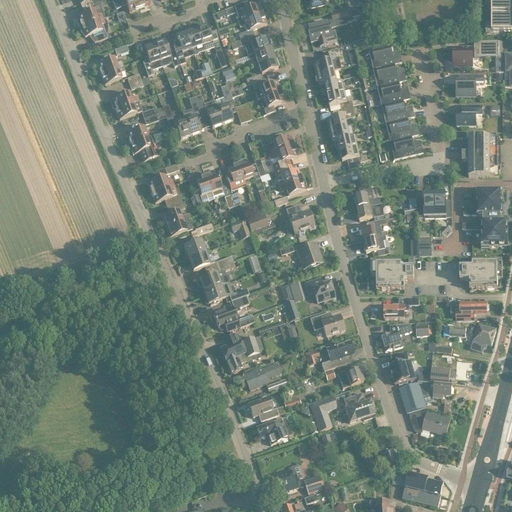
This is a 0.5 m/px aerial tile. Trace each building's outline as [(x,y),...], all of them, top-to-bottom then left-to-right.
[(105,4),(103,0),(93,0),(79,5),(83,15),(77,17),(78,21),(77,22),(77,23),(78,29),(80,28),(105,19),(100,6),(105,4)] [(123,0),(126,6),(128,13),(139,10),(135,0),(123,0)] [(135,0),(139,10),(149,6),(146,0),(135,0)] [(304,0),(307,10),(325,6),(323,0),(304,0)] [(511,0),(490,0),(491,7),(491,24),(491,32),(493,32),(511,32),(511,0)] [(237,21),(238,25),(262,16),(258,5),(253,7),(251,4),(248,3),(224,12),(226,18),(236,14),(238,19),(237,21)] [(306,31),(306,33),(306,35),(307,36),(308,37),(309,37),(311,44),(318,42),(320,48),(327,46),(326,44),(325,40),(332,38),(331,33),(330,30),(347,26),(346,25),(353,23),(352,19),(360,17),(358,9),(346,12),(348,19),(333,23),(332,23),(329,24),(328,23),(307,28),(307,29),(306,30),(306,31)] [(346,12),(331,15),(332,23),(333,23),(348,19),(346,12)] [(254,37),(252,31),(266,26),(262,16),(238,25),(239,29),(244,27),(246,33),(238,35),(240,42),(252,38),(254,37)] [(105,19),(80,28),(78,29),(80,34),(82,35),(83,35),(84,38),(89,37),(90,40),(94,44),(107,39),(106,34),(107,34),(107,25),(105,19)] [(207,32),(205,27),(195,30),(203,53),(213,49),(215,54),(221,52),(213,30),(207,32)] [(193,57),(197,56),(197,55),(203,53),(195,30),(185,34),(193,57)] [(174,53),(179,67),(185,65),(183,60),(193,57),(185,34),(175,38),(178,47),(176,47),(176,48),(177,51),(174,53)] [(254,43),(252,38),(240,42),(237,43),(239,49),(244,47),(247,57),(254,55),(270,49),(269,47),(270,46),(271,45),(270,42),(268,41),(267,41),(266,39),(254,43)] [(503,40),(481,40),(474,40),(474,56),(503,56),(503,40)] [(161,68),(172,64),(173,69),(179,67),(174,53),(172,53),(170,50),(169,49),(167,50),(164,42),(153,46),(161,68)] [(142,64),(147,78),(153,76),(151,72),(161,68),(153,46),(143,49),(146,58),(143,59),(145,63),(142,64)] [(125,47),(113,51),(116,58),(128,53),(125,47)] [(369,52),(373,71),(394,66),(402,65),(400,56),(392,57),(390,47),(369,52)] [(257,65),(274,59),(270,49),(254,55),(247,57),(248,61),(255,59),(257,65)] [(453,67),(453,68),(472,68),(472,50),(456,50),(456,54),(453,54),(453,60),(452,60),(452,67),(453,67)] [(351,68),(357,66),(353,51),(347,53),(351,68)] [(313,65),(316,76),(333,72),(340,70),(337,60),(335,60),(334,54),(322,57),(323,63),(313,65)] [(278,69),(274,59),(257,65),(261,75),(278,69)] [(113,60),(96,66),(100,76),(117,70),(113,60)] [(394,66),(373,71),(377,89),(399,84),(406,83),(404,74),(397,75),(394,66)] [(117,70),(100,76),(104,87),(121,81),(119,74),(125,72),(123,67),(117,70)] [(230,68),(220,72),(222,77),(232,73),(230,68)] [(209,69),(203,71),(200,73),(202,79),(212,75),(209,69)] [(336,83),(336,82),(333,72),(316,76),(318,87),(323,86),(336,83)] [(126,80),(128,86),(140,82),(138,76),(126,80)] [(245,81),(247,87),(261,82),(259,76),(245,81)] [(456,97),(456,98),(475,98),(475,85),(483,85),(483,77),(462,78),(462,84),(456,84),(456,91),(455,91),(455,97),(456,97)] [(140,82),(128,86),(131,92),(150,85),(147,79),(140,82)] [(323,86),(326,96),(343,92),(341,81),(336,82),(336,83),(323,86)] [(261,93),(254,95),(257,101),(263,99),(280,93),(276,82),(259,89),(261,93)] [(377,89),(381,107),(403,102),(403,103),(410,101),(408,92),(401,94),(399,84),(377,89)] [(213,102),(221,126),(232,122),(229,115),(235,113),(230,100),(228,94),(226,89),(226,87),(220,89),(223,99),(213,102)] [(228,94),(230,100),(242,96),(240,89),(233,92),(228,94)] [(345,99),(343,92),(326,96),(329,107),(339,105),(340,111),(352,108),(359,106),(359,104),(356,102),(351,103),(351,102),(350,102),(349,98),(345,99)] [(263,111),(265,117),(275,113),(272,108),(284,103),(280,93),(263,99),(267,109),(263,111)] [(130,99),(128,94),(111,100),(113,104),(111,106),(112,109),(112,110),(115,110),(115,111),(132,105),(138,103),(139,102),(137,97),(130,99)] [(200,96),(194,98),(199,113),(204,111),(211,129),(221,126),(213,102),(204,106),(200,96)] [(193,115),(199,113),(194,98),(188,100),(192,110),(193,115)] [(407,120),(407,121),(414,119),(412,110),(405,112),(403,103),(403,102),(381,107),(386,125),(407,120)] [(132,105),(115,111),(119,121),(142,113),(138,103),(132,105)] [(172,121),(167,107),(161,109),(167,123),(172,121)] [(490,107),(490,118),(499,117),(499,107),(490,107)] [(326,120),(329,131),(346,127),(345,121),(355,119),(352,108),(340,111),(341,117),(326,120)] [(475,117),(481,117),(481,108),(462,108),(462,114),(456,114),(456,121),(455,121),(455,127),(456,127),(456,128),(475,128),(475,117)] [(141,114),(143,121),(155,116),(153,110),(141,114)] [(193,115),(192,110),(181,114),(184,121),(189,137),(200,134),(193,115)] [(240,126),(246,123),(242,112),(235,114),(240,126)] [(143,121),(145,127),(157,122),(155,116),(143,121)] [(386,125),(390,143),(411,138),(411,139),(418,137),(416,128),(409,130),(407,121),(407,120),(386,125)] [(179,141),(189,137),(184,121),(173,124),(179,141)] [(346,127),(329,131),(331,142),(337,141),(336,141),(349,138),(353,137),(351,126),(346,127)] [(126,138),(127,138),(130,145),(152,137),(151,132),(145,134),(143,129),(130,133),(130,131),(128,131),(124,132),(123,134),(125,138),(126,138)] [(282,140),(280,135),(268,139),(270,145),(272,144),(274,149),(270,151),(272,156),(293,148),(289,138),(282,140)] [(336,141),(337,141),(339,151),(356,147),(354,136),(353,137),(349,138),(336,141)] [(139,154),(142,164),(143,164),(160,158),(152,137),(130,145),(132,151),(130,151),(132,156),(139,154)] [(411,138),(390,143),(394,162),(423,155),(421,146),(413,148),(411,139),(411,138)] [(468,138),(468,140),(468,146),(461,146),(461,162),(468,162),(468,178),(498,178),(498,172),(500,172),(500,168),(498,168),(498,149),(500,149),(500,144),(498,144),(498,138),(468,138)] [(356,147),(339,151),(342,163),(352,160),(353,166),(367,163),(366,157),(359,158),(356,147)] [(293,148),(272,156),(273,161),(278,159),(280,164),(271,167),(274,173),(292,166),(290,161),(297,158),(293,148)] [(253,179),(247,162),(236,165),(244,188),(249,186),(247,181),(253,179)] [(230,193),(244,188),(236,165),(226,169),(228,177),(225,178),(225,177),(230,193)] [(176,166),(164,170),(166,176),(178,172),(176,166)] [(276,179),(280,178),(282,183),(277,185),(279,190),(301,181),(297,171),(294,172),(292,166),(274,173),(276,179)] [(215,173),(204,177),(213,201),(223,197),(215,173)] [(204,177),(194,181),(188,183),(197,206),(200,205),(213,201),(204,177)] [(147,184),(151,194),(168,188),(167,188),(164,178),(147,184)] [(259,179),(253,182),(258,193),(264,191),(263,189),(259,179)] [(301,181),(279,190),(280,194),(286,192),(288,198),(305,192),(301,181)] [(167,188),(168,188),(151,194),(154,205),(164,201),(167,208),(181,203),(178,196),(174,185),(167,188)] [(356,210),(390,203),(381,205),(380,201),(373,202),(370,188),(359,190),(360,197),(354,198),(356,210)] [(240,206),(235,194),(230,197),(234,208),(240,206)] [(477,210),(472,210),(462,210),(462,217),(482,217),(482,242),(488,242),(488,248),(505,248),(505,225),(500,225),(500,200),(497,200),(497,194),(480,194),(480,200),(477,200),(477,210)] [(423,198),(423,206),(417,207),(417,221),(423,220),(423,221),(434,221),(434,196),(424,197),(424,198),(423,198)] [(451,219),(451,206),(445,206),(445,198),(443,198),(443,196),(434,196),(434,221),(445,221),(445,220),(451,219)] [(234,208),(230,197),(223,199),(228,211),(234,208)] [(273,202),(275,209),(287,204),(285,198),(273,202)] [(188,221),(181,203),(167,208),(169,215),(161,218),(165,229),(188,221)] [(356,210),(359,222),(372,220),(377,218),(375,210),(382,209),(382,212),(391,210),(390,203),(356,210)] [(291,223),(296,235),(313,229),(308,212),(300,215),(297,207),(285,211),(290,224),(291,223)] [(264,216),(246,223),(250,232),(268,226),(264,216)] [(232,233),(239,231),(242,241),(249,238),(243,220),(230,225),(232,233)] [(191,231),(188,221),(165,229),(169,239),(191,231)] [(363,242),(387,237),(386,233),(381,234),(379,227),(386,225),(386,221),(368,225),(368,229),(361,230),(363,242)] [(210,224),(194,230),(196,236),(212,230),(210,224)] [(297,238),(299,243),(307,241),(305,235),(297,238)] [(387,237),(363,242),(366,254),(372,253),(373,259),(389,255),(387,249),(385,250),(383,243),(386,242),(385,238),(387,237)] [(183,248),(188,261),(209,253),(207,249),(203,251),(200,242),(183,248)] [(266,243),(258,246),(260,255),(269,251),(266,243)] [(315,245),(295,252),(302,271),(322,264),(315,245)] [(280,257),(293,253),(291,247),(278,251),(280,257)] [(206,273),(232,264),(230,258),(216,264),(215,263),(209,266),(206,258),(210,257),(209,253),(188,261),(190,266),(188,266),(189,269),(190,270),(191,272),(192,272),(192,273),(204,268),(206,273)] [(255,257),(247,260),(249,267),(257,264),(255,257)] [(501,262),(472,262),(472,269),(464,269),(459,269),(459,282),(469,282),(469,290),(502,290),(501,262)] [(371,278),(376,278),(376,291),(404,291),(404,283),(413,283),(413,269),(408,270),(400,270),(400,263),(370,263),(371,278)] [(228,285),(224,273),(234,269),(232,264),(206,273),(207,278),(199,281),(199,282),(198,282),(197,284),(199,287),(200,288),(201,288),(203,294),(228,285)] [(317,281),(304,285),(308,296),(313,294),(316,304),(334,299),(329,284),(319,287),(317,281)] [(228,298),(230,303),(245,297),(243,292),(231,297),(228,289),(230,289),(228,285),(203,294),(205,299),(204,301),(205,305),(207,305),(207,306),(209,305),(210,307),(217,304),(216,302),(224,300),(224,299),(228,298)] [(288,287),(291,296),(299,293),(296,285),(288,287)] [(285,295),(283,300),(284,304),(292,301),(289,294),(285,295)] [(248,306),(245,297),(230,303),(232,309),(212,316),(217,329),(219,328),(220,331),(225,329),(226,333),(239,328),(239,329),(254,324),(251,316),(236,321),(234,314),(240,312),(239,309),(248,306)] [(392,309),(384,309),(384,321),(404,321),(404,313),(409,313),(409,308),(418,308),(418,300),(398,301),(398,306),(392,306),(392,309)] [(486,304),(485,304),(485,303),(459,304),(459,302),(457,302),(456,303),(448,303),(448,308),(449,308),(450,317),(455,317),(456,323),(474,323),(474,316),(487,316),(487,311),(488,310),(488,308),(486,307),(486,304)] [(323,316),(309,321),(313,333),(322,329),(325,339),(344,332),(338,318),(325,322),(323,316)] [(290,341),(296,339),(292,326),(286,327),(290,341)] [(409,326),(390,327),(384,328),(384,337),(380,338),(385,353),(402,348),(399,337),(411,333),(409,326)] [(471,332),(470,335),(475,336),(471,351),(482,354),(484,345),(491,347),(496,331),(478,326),(476,333),(471,332)] [(416,338),(428,337),(428,327),(416,328),(416,338)] [(464,339),(465,330),(443,328),(443,337),(464,339)] [(226,348),(220,350),(221,353),(226,364),(237,359),(236,358),(238,357),(246,359),(258,355),(257,352),(264,350),(260,337),(253,340),(253,339),(241,343),(239,344),(236,336),(232,338),(223,342),(226,348)] [(326,350),(330,363),(321,366),(323,373),(349,365),(347,357),(353,356),(348,343),(326,350)] [(310,353),(304,355),(308,368),(315,365),(313,360),(310,353)] [(398,385),(399,387),(405,385),(407,385),(406,383),(408,382),(416,380),(410,361),(408,361),(407,354),(390,356),(391,363),(391,362),(392,363),(392,366),(389,367),(391,373),(390,373),(392,379),(395,386),(398,385)] [(237,359),(226,364),(227,368),(227,370),(228,373),(230,374),(230,375),(241,371),(239,364),(241,363),(241,365),(252,361),(252,362),(260,359),(258,355),(246,359),(238,357),(236,358),(237,359)] [(430,370),(429,384),(448,386),(449,379),(470,381),(471,363),(455,361),(454,373),(449,372),(430,370)] [(246,385),(249,392),(267,385),(265,381),(278,376),(274,365),(261,371),(261,370),(238,379),(242,387),(246,385)] [(418,376),(418,382),(429,383),(430,370),(424,370),(418,376)] [(326,381),(335,378),(332,371),(324,374),(326,381)] [(345,374),(337,376),(342,391),(363,384),(358,371),(346,375),(345,374)] [(266,387),(268,393),(287,386),(284,380),(266,387)] [(408,415),(425,410),(426,410),(423,399),(418,384),(399,390),(407,416),(408,415)] [(450,387),(434,385),(434,386),(418,384),(423,399),(427,398),(433,399),(433,400),(442,400),(442,397),(450,398),(451,387),(450,387)] [(347,393),(332,399),(336,410),(337,414),(344,411),(349,424),(362,420),(363,422),(374,418),(369,403),(363,405),(360,396),(350,400),(347,393)] [(252,419),(258,417),(260,424),(278,417),(275,410),(272,412),(267,399),(247,406),(252,419)] [(282,404),(285,412),(300,407),(297,399),(282,404)] [(319,435),(331,430),(325,414),(336,410),(332,399),(309,407),(319,435)] [(414,433),(421,435),(420,437),(427,439),(429,433),(445,437),(449,421),(426,415),(425,410),(408,415),(414,433)] [(260,440),(267,437),(270,447),(288,440),(280,420),(256,429),(260,440)] [(316,434),(313,425),(307,426),(311,436),(316,434)] [(328,436),(321,438),(323,447),(331,445),(328,436)] [(366,454),(376,449),(373,440),(363,444),(366,454)] [(379,455),(385,472),(401,466),(395,449),(379,455)] [(279,495),(296,490),(300,489),(298,480),(301,479),(298,468),(289,470),(290,472),(273,477),(279,495)] [(404,487),(406,475),(393,474),(391,486),(404,487)] [(402,500),(437,509),(443,486),(436,484),(436,483),(408,476),(402,500)] [(308,496),(324,491),(320,478),(304,483),(308,496)] [(306,505),(318,501),(316,495),(304,500),(306,505)] [(374,511),(393,511),(393,509),(389,509),(389,501),(370,503),(371,511),(375,511),(374,511)] [(341,503),(333,510),(334,511),(341,511),(345,509),(341,503)]
